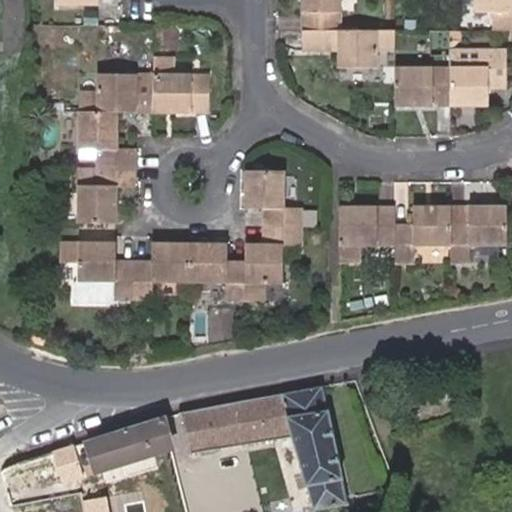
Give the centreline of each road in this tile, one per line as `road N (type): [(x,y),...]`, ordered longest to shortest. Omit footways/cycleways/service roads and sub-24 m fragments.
road 1 (residential): [(511,320),(172,385),(69,386)]
road 2 (residential): [(511,138),(460,160),(360,157),(270,113)]
road 3 (residential): [(212,165),(178,157),(161,178),(162,196),(176,211),(205,210)]
